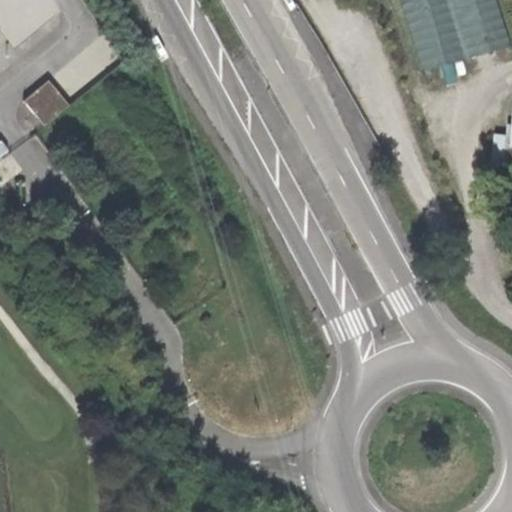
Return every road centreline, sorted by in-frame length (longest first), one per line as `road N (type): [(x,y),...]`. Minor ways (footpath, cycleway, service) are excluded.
road 1 (primary): [(167,0),(223,93),(363,381)]
road 2 (primary): [(436,356),(245,0)]
road 3 (primary): [(363,381),(336,421),(331,474),(350,511)]
